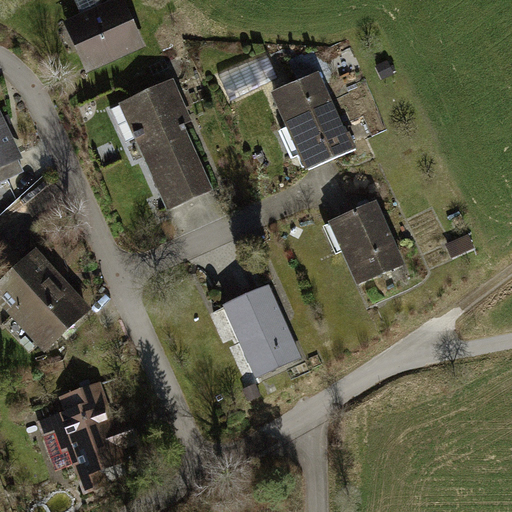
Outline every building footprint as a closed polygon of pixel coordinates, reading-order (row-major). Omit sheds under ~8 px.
[(126,0),(115,0),(66,21),(89,77),(149,52),(126,0)] [(325,74),(275,96),(311,174),(361,152),(325,74)] [(176,85),(122,108),(169,214),(222,191),(176,85)] [(0,110),(0,175),(26,163),(0,110)] [(381,203),(329,228),(360,293),(412,268),(381,203)] [(40,251),(0,286),(0,304),(46,356),(95,313),(40,251)] [(277,290),(228,311),(258,382),(307,362),(277,290)] [(110,384),(62,401),(68,415),(39,426),(59,477),(77,470),(86,494),(126,479),(118,458),(143,449),(134,424),(115,431),(110,419),(121,415),(110,384)]
